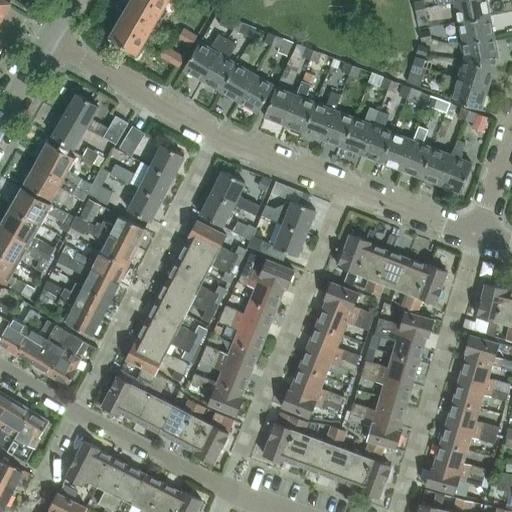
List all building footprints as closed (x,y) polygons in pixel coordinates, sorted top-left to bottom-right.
[(0,0),(0,20),(8,7),(10,4),(1,0),(0,0)] [(167,0),(130,0),(126,8),(154,24),(167,0)] [(419,0),(413,1),(414,9),(425,7),(423,0),(419,0)] [(454,2),(458,22),(490,16),(486,0),(463,0),(454,2)] [(414,9),(416,18),(427,16),(425,7),(414,9)] [(126,8),(109,37),(137,54),(154,24),(126,8)] [(427,16),(416,18),(418,26),(428,24),(427,16)] [(490,16),(458,22),(462,43),(494,36),(490,16)] [(225,26),(232,29),(235,20),(228,17),(225,26)] [(235,20),(232,29),(246,35),(250,26),(235,20)] [(177,39),(184,42),(190,31),(184,28),(177,39)] [(429,30),(419,32),(421,41),(431,39),(429,30)] [(190,31),(184,42),(190,46),(197,35),(190,31)] [(267,32),(264,42),(271,45),(275,35),(267,32)] [(201,41),(184,69),(203,80),(227,39),(218,34),(211,46),(201,41)] [(275,35),(271,45),(279,48),(283,38),(275,35)] [(494,36),(462,43),(464,55),(463,59),(494,68),(498,56),(494,36)] [(279,48),(278,52),(287,55),(293,42),(283,38),(279,48)] [(227,39),(203,80),(221,91),(237,62),(229,57),(236,44),(227,39)] [(419,44),(416,53),(417,53),(425,56),(428,47),(420,45),(419,44)] [(166,59),(171,50),(164,46),(159,55),(166,59)] [(305,47),(302,56),(310,60),(313,50),(305,47)] [(171,50),(166,59),(172,63),(177,54),(171,50)] [(313,50),(310,60),(318,63),(321,53),(313,50)] [(177,54),(172,63),(179,66),(184,58),(177,54)] [(424,59),(416,56),(415,56),(412,64),(422,67),(424,59)] [(334,59),(331,66),(337,68),(340,61),(334,59)] [(457,78),(457,79),(488,88),(494,68),(463,59),(457,78)] [(237,62),(221,91),(238,101),(255,73),(237,62)] [(344,62),(340,71),(348,75),(352,65),(344,62)] [(422,67),(412,64),(410,71),(419,74),(422,67)] [(352,65),(348,75),(356,78),(360,68),(352,65)] [(410,71),(406,82),(416,85),(419,74),(410,71)] [(306,72),(302,81),(310,84),(314,75),(306,72)] [(257,112),(262,104),(274,84),(255,73),(238,101),(257,112)] [(457,79),(457,78),(443,74),(440,84),(454,89),(451,99),(481,108),(488,88),(457,79)] [(383,77),(379,86),(387,89),(391,80),(383,77)] [(391,80),(387,89),(395,93),(399,83),(391,80)] [(285,124),(304,132),(316,101),(305,97),(310,84),(302,81),(301,81),(296,94),(285,124)] [(407,97),(411,87),(403,84),(399,94),(407,97)] [(277,86),(272,97),(269,107),(265,117),(285,124),(296,94),(277,86)] [(316,101),(304,132),(324,139),(335,109),(341,95),(340,95),(331,91),(325,105),(316,101)] [(417,102),(426,105),(430,95),(421,92),(417,102)] [(65,114),(87,127),(92,118),(98,106),(77,93),(65,114)] [(450,103),(437,99),(437,98),(430,95),(426,105),(434,108),(433,109),(446,114),(450,103)] [(343,147),(362,155),(379,111),(369,107),(364,120),(355,116),(343,147)] [(458,117),(465,120),(469,110),(462,107),(458,117)] [(324,139),(343,147),(355,116),(335,109),(324,139)] [(469,110),(465,120),(473,122),(476,114),(477,113),(469,110)] [(362,155),(382,162),(394,131),(383,127),(388,115),(379,111),(362,155)] [(473,122),(471,127),(482,132),(487,117),(477,113),(476,114),(473,122)] [(86,127),(87,127),(65,114),(52,136),(74,148),(86,127)] [(109,128),(104,137),(116,144),(122,133),(123,132),(128,124),(118,117),(116,116),(109,128)] [(87,127),(86,127),(104,137),(109,128),(92,118),(87,127)] [(143,133),(133,126),(127,135),(138,141),(143,133)] [(401,170),(421,177),(432,147),(422,143),(427,130),(418,126),(413,139),(401,170)] [(382,162),(401,170),(413,139),(394,131),(382,162)] [(452,154),(440,185),(460,192),(472,162),(460,158),(462,153),(461,153),(465,143),(457,140),(451,154),(452,154)] [(42,155),(37,163),(88,191),(92,184),(68,170),(75,157),(49,142),(48,144),(45,143),(39,153),(42,155)] [(162,144),(151,166),(173,177),(184,155),(162,144)] [(94,162),(98,153),(87,147),(82,155),(94,162)] [(432,147),(421,177),(440,185),(452,154),(451,154),(432,147)] [(25,184),(51,199),(59,186),(83,200),(87,193),(88,191),(37,163),(32,171),(30,169),(24,179),(27,181),(25,184)] [(129,183),(134,173),(115,163),(110,173),(129,183)] [(151,166),(139,187),(162,199),(173,177),(151,166)] [(88,191),(87,193),(106,203),(112,192),(101,186),(108,172),(101,168),(92,184),(88,191)] [(260,207),(238,195),(245,182),(223,170),(212,192),(234,204),(233,205),(255,216),(260,207)] [(263,177),(258,187),(265,191),(270,181),(263,177)] [(303,192),(276,181),(271,192),(292,200),(299,203),(303,192)] [(67,213),(23,187),(18,195),(16,194),(9,206),(17,211),(40,224),(47,213),(62,221),(67,213)] [(128,209),(142,216),(151,221),(162,199),(139,187),(128,209)] [(200,214),(209,219),(223,226),(233,205),(234,204),(212,192),(200,214)] [(303,192),(299,203),(306,206),(310,195),(303,192)] [(89,198),(80,216),(92,223),(101,205),(89,198)] [(299,203),(292,200),(274,209),(266,205),(262,216),(276,222),(283,225),(283,223),(306,232),(315,209),(306,206),(299,203)] [(5,219),(0,227),(9,232),(44,252),(44,253),(50,257),(55,248),(33,236),(40,224),(17,211),(9,206),(2,218),(5,219)] [(62,221),(59,228),(67,233),(70,227),(75,217),(74,217),(67,213),(62,221)] [(100,227),(76,215),(75,217),(70,227),(84,234),(86,231),(105,241),(101,250),(129,264),(137,247),(100,227)] [(100,227),(137,247),(147,229),(119,215),(113,225),(103,220),(100,227)] [(238,266),(246,249),(238,245),(235,253),(220,245),(226,234),(197,219),(189,236),(187,240),(238,266)] [(250,240),(251,240),(253,236),(256,228),(248,224),(247,225),(237,221),(232,230),(250,240)] [(268,242),(264,240),(259,251),(283,261),(287,251),(297,255),(306,232),(283,223),(283,225),(276,222),(268,242)] [(9,232),(0,227),(0,253),(18,264),(24,253),(39,261),(44,253),(44,252),(9,232)] [(350,269),(345,282),(354,285),(358,273),(370,243),(370,242),(350,234),(344,250),(341,251),(338,259),(339,262),(338,265),(350,269)] [(390,234),(384,249),(388,250),(394,236),(390,234)] [(250,240),(247,246),(248,246),(248,247),(259,251),(264,240),(253,236),(251,240),(250,240)] [(394,236),(388,250),(392,252),(398,237),(394,236)] [(238,266),(187,240),(177,260),(205,274),(211,264),(225,271),(221,278),(229,283),(238,266)] [(372,292),(388,250),(384,249),(370,243),(358,273),(369,277),(364,289),(372,292)] [(91,268),(119,283),(129,264),(101,250),(95,261),(81,254),(77,261),(91,268)] [(385,283),(396,287),(408,258),(392,252),(388,250),(372,292),(380,296),(385,283)] [(0,280),(21,293),(26,284),(11,276),(18,264),(0,253),(0,280)] [(82,286),(111,300),(119,283),(91,268),(77,261),(61,253),(57,261),(87,277),(82,286)] [(294,269),(285,266),(265,258),(260,271),(244,265),(241,273),(284,290),(286,286),(287,287),(294,269)] [(407,291),(400,309),(403,310),(408,312),(426,265),(408,258),(396,287),(407,291)] [(205,274),(177,260),(167,280),(218,306),(226,289),(218,285),(214,292),(200,285),(205,274)] [(441,288),(444,281),(447,271),(427,264),(426,265),(408,312),(417,314),(423,298),(433,302),(434,302),(435,303),(437,299),(440,298),(443,291),(441,288)] [(284,290),(241,273),(238,281),(253,287),(248,300),(276,311),(284,290)] [(47,280),(43,287),(59,296),(63,288),(47,280)] [(218,306),(167,280),(157,299),(185,314),(191,303),(205,310),(201,318),(209,322),(218,306)] [(353,305),(358,292),(331,281),(324,298),(326,299),(324,303),(371,322),(374,313),(353,305)] [(59,296),(102,318),(111,300),(82,286),(74,282),(69,291),(63,288),(59,296)] [(487,333),(486,334),(495,336),(498,321),(506,290),(506,288),(485,283),(481,300),(478,302),(476,310),(478,312),(477,316),(479,317),(479,316),(490,319),(487,333)] [(0,293),(4,287),(0,285),(0,313),(11,319),(12,317),(15,312),(0,302),(0,293)] [(43,287),(36,300),(43,303),(45,298),(55,303),(59,296),(43,287)] [(511,291),(506,290),(498,321),(509,324),(505,339),(511,340),(511,291)] [(84,331),(86,333),(92,336),(102,318),(59,296),(55,303),(70,310),(64,321),(84,331)] [(185,314),(157,299),(147,319),(198,345),(206,329),(198,325),(194,332),(180,324),(185,314)] [(276,311),(248,300),(244,312),(225,305),(222,313),(268,331),(276,311)] [(38,315),(39,314),(41,311),(30,304),(24,301),(19,309),(27,314),(22,323),(12,317),(11,319),(2,334),(0,337),(0,345),(7,350),(7,349),(14,353),(38,315)] [(342,334),(347,322),(368,330),(371,322),(324,303),(316,324),(342,334)] [(408,312),(403,310),(399,324),(378,318),(376,326),(425,341),(427,336),(428,337),(433,319),(431,318),(429,317),(429,318),(417,314),(408,312)] [(0,337),(2,334),(11,319),(0,313),(0,337)] [(268,331),(222,313),(219,321),(227,324),(237,328),(233,338),(232,341),(259,352),(268,331)] [(32,364),(56,325),(38,315),(14,353),(28,362),(28,361),(32,364)] [(465,319),(463,327),(474,330),(487,333),(490,319),(479,316),(479,317),(477,316),(476,322),(465,319)] [(198,345),(147,319),(137,338),(165,353),(170,342),(185,350),(181,357),(190,361),(198,345)] [(227,324),(223,335),(233,338),(237,328),(227,324)] [(359,355),(358,355),(337,346),(342,334),(316,324),(308,344),(356,364),(359,355)] [(56,325),(32,364),(36,366),(36,367),(49,374),(73,335),(56,325)] [(425,341),(376,326),(374,335),(394,341),(391,354),(419,362),(425,341)] [(498,343),(495,342),(470,334),(465,352),(467,352),(465,356),(492,364),(511,370),(511,361),(494,356),(498,343)] [(73,335),(49,374),(56,379),(56,380),(64,385),(65,384),(67,385),(77,370),(90,345),(73,335)] [(165,353),(137,338),(135,343),(134,342),(126,359),(135,363),(141,367),(154,374),(155,373),(160,362),(175,369),(171,377),(179,381),(188,364),(165,353)] [(259,352),(232,341),(227,353),(206,345),(203,353),(251,372),(259,352)] [(356,364),(308,344),(300,365),(326,375),(331,363),(353,372),(356,364)] [(251,372),(203,353),(200,361),(221,370),(216,382),(243,393),(251,372)] [(365,360),(363,365),(362,368),(413,383),(419,362),(391,354),(387,366),(365,360)] [(465,356),(459,378),(507,392),(510,384),(488,377),(492,364),(465,356)] [(326,375),(300,365),(292,385),(339,404),(343,396),(321,388),(326,375)] [(102,405),(120,414),(121,413),(136,420),(159,375),(155,373),(154,374),(141,367),(133,384),(126,380),(117,376),(102,405)] [(362,368),(360,377),(382,383),(379,396),(407,404),(413,383),(362,368)] [(207,403),(225,411),(234,414),(234,415),(235,415),(236,415),(243,398),(241,397),(243,393),(216,382),(194,373),(191,381),(212,390),(207,403)] [(163,423),(173,404),(158,397),(167,379),(159,375),(136,420),(158,432),(163,423)] [(459,378),(453,399),(480,407),(484,394),(505,401),(507,392),(459,378)] [(291,410),(309,416),(314,404),(336,413),(339,404),(292,385),(290,390),(288,389),(282,406),(291,410)] [(0,391),(0,420),(14,400),(0,391)] [(353,402),(350,411),(401,426),(407,404),(379,396),(375,409),(353,402)] [(188,398),(183,409),(173,404),(163,423),(158,432),(177,442),(197,403),(188,398)] [(453,399),(447,420),(496,435),(499,426),(476,420),(480,407),(453,399)] [(31,410),(14,400),(0,420),(0,445),(7,450),(31,410)] [(177,442),(195,451),(210,423),(201,419),(206,408),(197,403),(177,442)] [(23,441),(26,444),(35,448),(40,438),(40,437),(49,421),(47,420),(47,419),(39,414),(38,415),(31,410),(7,450),(23,459),(27,453),(19,448),(23,441)] [(396,448),(400,435),(401,430),(399,430),(401,426),(350,411),(348,419),(370,426),(366,440),(368,440),(368,439),(376,442),(384,445),(385,445),(394,447),(394,448),(395,448),(396,448)] [(215,412),(210,423),(195,451),(194,453),(214,463),(222,447),(225,446),(229,439),(227,436),(229,433),(229,432),(219,428),(224,417),(215,412)] [(289,415),(285,426),(295,430),(299,419),(289,415)] [(224,417),(219,428),(229,432),(229,433),(233,421),(224,417)] [(308,422),(299,419),(295,430),(284,460),(303,467),(314,437),(304,433),(308,422)] [(447,420),(440,442),(467,450),(471,437),(494,443),(496,435),(447,420)] [(268,434),(269,437),(263,454),(284,461),(284,460),(295,430),(285,426),(275,422),(275,423),(275,422),(274,426),(271,427),(268,434)] [(339,428),(330,425),(324,440),(314,437),(303,467),(322,474),(339,428)] [(341,481),(352,451),(341,447),(347,431),(339,428),(322,474),(341,481)] [(360,488),(376,442),(368,439),(368,440),(362,454),(352,451),(341,481),(360,488)] [(84,440),(66,476),(87,487),(90,481),(96,484),(111,456),(99,450),(100,448),(84,440)] [(379,461),(384,445),(376,442),(360,488),(359,489),(379,497),(386,480),(388,479),(391,471),(390,469),(391,465),(391,464),(390,464),(389,465),(379,461)] [(440,442),(434,463),(483,477),(485,469),(464,462),(467,450),(440,442)] [(107,507),(128,465),(111,456),(96,484),(105,489),(98,503),(107,507)] [(24,470),(15,466),(0,458),(0,481),(14,489),(24,470)] [(428,485),(445,490),(454,493),(458,479),(480,486),(483,477),(434,463),(433,467),(431,467),(426,484),(426,485),(427,485),(428,485)] [(130,502),(145,473),(128,465),(107,507),(115,511),(122,497),(130,502)] [(511,473),(499,471),(498,480),(511,482),(511,473)] [(149,511),(164,483),(145,473),(130,502),(142,508),(139,511),(149,511)] [(511,482),(498,480),(496,488),(511,491),(511,482)] [(14,489),(0,481),(0,501),(6,505),(14,489)] [(171,511),(182,492),(171,487),(164,483),(149,511),(171,511)] [(63,484),(59,493),(74,500),(78,491),(63,484)] [(196,511),(202,500),(183,490),(182,492),(171,511),(196,511)] [(82,511),(86,506),(74,500),(59,493),(57,492),(49,509),(50,509),(49,511),(82,511)] [(445,495),(436,493),(433,507),(422,504),(421,503),(421,504),(420,504),(420,507),(417,509),(415,511),(441,511),(442,508),(445,495)] [(461,511),(465,499),(457,497),(454,511),(442,508),(441,511),(461,511)] [(470,511),(473,501),(465,499),(461,511),(470,511)]
